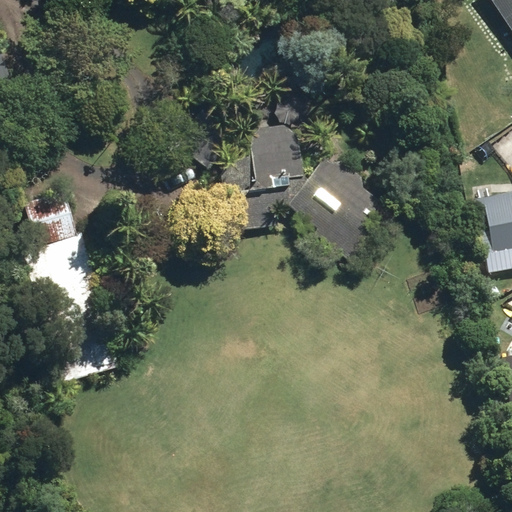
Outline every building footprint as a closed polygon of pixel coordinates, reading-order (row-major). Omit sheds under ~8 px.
[(511,0),(480,0),(511,46),(511,0)] [(229,102),(244,179),(223,182),(230,234),(292,225),(349,263),(384,210),(317,166),(316,169),(296,171),(284,107),(331,100),(324,56),(263,65),(267,95),(229,102)] [(17,207),(29,246),(72,234),(61,195),(17,207)] [(511,195),(477,201),(487,255),(511,250),(511,195)] [(27,257),(57,381),(109,369),(79,245),(27,257)]
